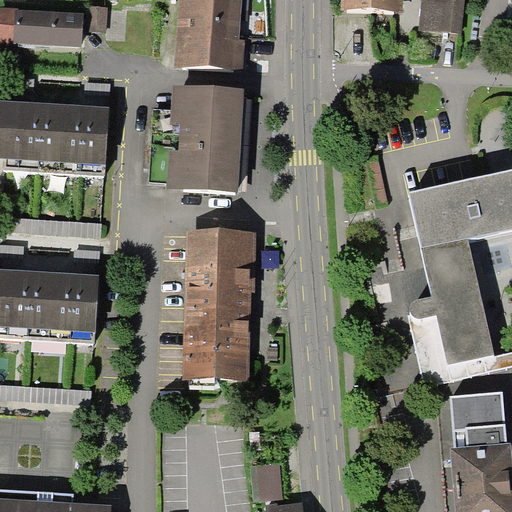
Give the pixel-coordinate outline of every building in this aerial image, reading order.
[(242,0),(181,0),(177,68),(244,72),(246,42),(240,42),(242,0)] [(342,0),(342,13),(404,15),(404,0),(342,0)] [(421,0),(419,32),(463,36),(466,0),(421,0)] [(88,8),(87,33),(107,34),(108,9),(88,8)] [(19,10),(0,9),(0,45),(83,50),(85,16),(19,12),(19,10)] [(244,95),(174,91),(172,113),(153,112),(149,186),(168,187),(168,194),(239,198),(244,95)] [(110,110),(0,103),(0,162),(4,162),(3,174),(106,180),(110,110)] [(417,324),(422,324),(437,321),(448,369),(495,359),(469,244),(511,232),(511,175),(409,199),(433,302),(418,306),(414,307),(411,310),(410,317),(413,321),(417,324)] [(102,226),(1,219),(0,232),(0,246),(101,252),(102,226)] [(257,237),(189,236),(186,381),(250,382),(252,295),(256,295),(257,237)] [(100,280),(0,273),(0,341),(96,347),(100,280)] [(511,354),(495,359),(448,369),(437,321),(422,324),(417,324),(413,321),(410,317),(408,317),(424,389),(511,368),(511,354)] [(92,392),(0,386),(0,402),(91,408),(92,392)] [(504,396),(451,401),(455,454),(450,454),(455,511),(511,511),(511,451),(511,448),(508,449),(504,396)] [(280,465),(250,468),(253,504),(284,501),(280,465)] [(76,497),(0,493),(0,511),(112,511),(112,509),(75,507),(76,497)]
